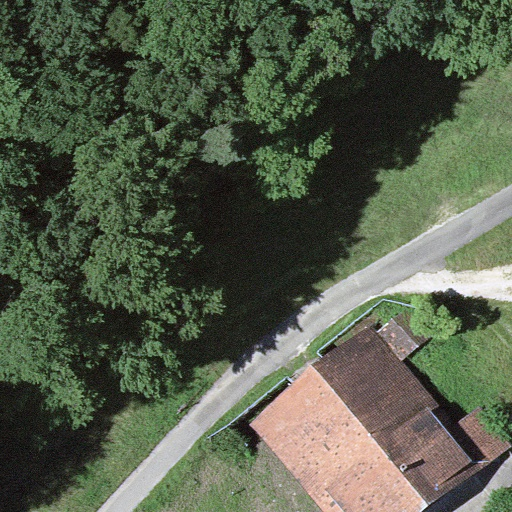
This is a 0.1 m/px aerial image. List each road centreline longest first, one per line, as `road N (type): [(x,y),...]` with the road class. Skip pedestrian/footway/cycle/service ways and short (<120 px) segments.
road 1 (unclassified): [(113,511),(185,435),(324,313),(511,197)]
road 2 (track): [(392,270),(483,283),(511,270)]
